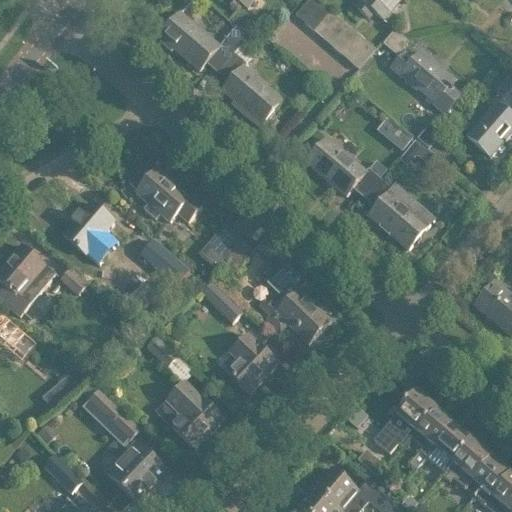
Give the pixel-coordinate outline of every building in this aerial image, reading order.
[(305,24),(321,5),(314,0),(310,0),(296,17),(305,24)] [(356,0),(358,1),(353,7),(368,20),(374,13),(383,20),(400,0),(356,0)] [(330,13),(321,5),(305,24),(314,32),(330,13)] [(206,63),(217,73),(248,38),(235,27),(218,46),(179,13),(159,37),(162,40),(159,43),(170,52),(173,49),(199,71),(206,63)] [(339,21),(330,13),(314,32),(323,39),(339,21)] [(323,39),(332,47),(348,28),(339,21),(323,39)] [(332,47),(341,55),(357,36),(348,28),(332,47)] [(389,50),(401,36),(394,30),(382,44),(389,50)] [(341,55),(350,62),(366,44),(357,36),(341,55)] [(408,42),(401,36),(389,50),(396,56),(408,42)] [(366,44),(350,62),(359,70),(375,51),(366,44)] [(404,51),(390,67),(416,90),(418,87),(435,102),(433,104),(444,114),(460,96),(452,89),(453,88),(450,85),(454,81),(441,70),(441,71),(419,52),(413,59),(404,51)] [(233,54),(217,73),(228,83),(221,91),(261,125),(281,102),(243,68),(246,65),(233,54)] [(500,95),(511,81),(501,73),(490,86),(500,95)] [(319,87),(307,77),(300,86),(301,93),(309,100),(319,87)] [(511,114),(497,103),(467,138),(491,158),(511,133),(511,114)] [(411,138),(403,132),(394,143),(402,150),(411,138)] [(351,190),(363,199),(380,180),(378,179),(368,170),(367,169),(364,173),(326,140),(305,163),(345,197),(351,190)] [(426,163),(432,155),(415,140),(398,159),(405,166),(414,156),(418,156),(426,163)] [(427,151),(445,166),(451,158),(434,143),(427,151)] [(375,162),(368,170),(378,179),(385,171),(375,162)] [(129,180),(137,190),(135,192),(149,203),(144,208),(155,218),(160,213),(170,221),(177,213),(188,222),(201,206),(199,204),(200,203),(191,195),(190,197),(156,167),(150,175),(144,170),(129,180)] [(407,251),(427,227),(433,220),(410,200),(404,207),(389,194),(392,190),(380,180),(363,199),(374,209),(368,217),(407,251)] [(62,233),(87,254),(114,222),(90,201),(62,233)] [(227,260),(243,241),(224,225),(200,254),(214,266),(222,256),(227,260)] [(152,239),(139,255),(175,286),(189,270),(152,239)] [(253,249),(243,241),(227,260),(237,268),(253,249)] [(54,272),(22,244),(0,269),(0,280),(1,282),(0,283),(0,302),(17,317),(54,272)] [(287,323),(308,344),(330,320),(298,288),(306,280),(287,262),(267,283),(275,291),(262,305),(272,315),(268,319),(280,330),(287,323)] [(57,277),(75,292),(83,281),(65,266),(57,277)] [(230,323),(230,321),(241,309),(212,280),(200,292),(230,323)] [(511,298),(493,282),(474,306),(511,338),(511,298)] [(32,342),(2,317),(0,319),(0,329),(12,340),(9,344),(21,354),(32,342)] [(230,352),(237,360),(227,371),(249,393),(278,363),(248,334),(230,352)] [(144,348),(164,367),(174,356),(155,339),(144,348)] [(68,375),(41,398),(52,410),(78,388),(68,375)] [(180,436),(194,449),(223,419),(200,397),(199,398),(184,383),(165,401),(169,405),(178,414),(168,424),(178,434),(177,435),(180,437),(180,436)] [(89,402),(98,393),(89,384),(80,393),(89,402)] [(398,443),(402,446),(410,436),(434,407),(415,391),(373,440),(389,454),(398,443)] [(111,404),(102,414),(112,424),(130,441),(139,431),(121,414),(111,404)] [(453,423),(434,407),(410,436),(422,447),(410,462),(416,467),(453,423)] [(472,439),(453,423),(416,467),(421,472),(431,460),(434,463),(442,453),(453,463),(472,439)] [(56,434),(47,424),(36,434),(45,444),(56,434)] [(472,439),(453,463),(442,476),(448,481),(451,478),(473,496),(501,463),(472,439)] [(106,473),(140,506),(170,475),(142,448),(136,454),(130,449),(106,473)] [(357,461),(376,477),(382,470),(385,467),(365,451),(357,461)] [(71,493),(82,482),(54,455),(43,466),(71,493)] [(491,511),(508,511),(511,508),(511,473),(501,463),(473,496),(491,511)] [(332,469),(315,489),(342,511),(360,511),(369,502),(379,511),(403,511),(367,481),(358,492),(332,469)] [(342,511),(315,489),(299,508),(303,511),(342,511)] [(95,511),(78,495),(71,502),(67,498),(66,499),(70,503),(61,511),(95,511)] [(417,503),(409,497),(402,505),(409,511),(417,503)]
